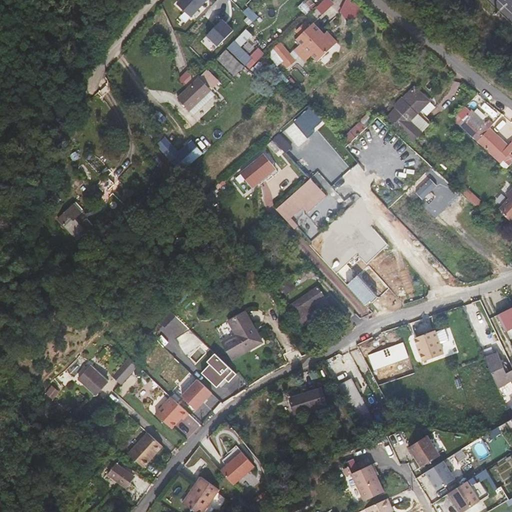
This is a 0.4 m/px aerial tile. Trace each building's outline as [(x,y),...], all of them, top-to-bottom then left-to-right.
[(192,16),(207,0),(179,0),(177,3),(192,16)] [(332,0),(323,0),(316,6),(323,13),(335,3),(332,0)] [(346,0),(339,11),(354,22),(364,7),(353,0),(346,0)] [(218,45),(234,30),(223,20),(208,35),(218,45)] [(312,55),(318,61),(335,45),(324,34),(313,23),(310,26),(300,35),(296,39),(300,43),(312,55)] [(310,26),(308,24),(298,33),(300,35),(310,26)] [(248,29),(230,48),(248,64),(254,58),(250,54),(243,47),(255,35),(248,29)] [(328,31),(324,34),(335,45),(338,42),(328,31)] [(280,42),(267,55),(277,66),(281,62),(286,67),(296,58),(280,42)] [(312,55),(300,43),(293,49),(305,61),(312,55)] [(257,48),(250,54),(254,58),(248,64),(253,69),(266,56),(257,48)] [(228,50),(221,57),(238,73),(245,65),(228,50)] [(320,71),(314,75),(320,82),(325,78),(320,71)] [(214,91),(202,80),(182,102),(193,113),(214,91)] [(406,96),(420,110),(428,101),(414,87),(406,96)] [(461,105),(454,98),(459,92),(454,87),(438,103),(451,116),(461,105)] [(414,142),(423,132),(421,131),(410,120),(417,113),(420,110),(406,96),(386,117),(414,142)] [(471,111),(466,106),(453,118),(477,141),(490,128),(485,123),(486,122),(472,109),(471,111)] [(428,123),(417,113),(410,120),(421,131),(428,123)] [(348,131),(355,138),(371,123),(374,121),(367,114),(348,131)] [(511,150),(511,148),(490,128),(477,141),(483,146),(500,163),(511,150)] [(287,136),(280,129),(271,138),(278,145),(287,136)] [(189,151),(175,163),(182,171),(196,160),(189,151)] [(317,153),(308,161),(317,171),(326,162),(317,153)] [(241,173),(253,187),(275,169),(264,155),(241,173)] [(438,185),(443,180),(433,168),(410,188),(415,192),(431,177),(438,185)] [(277,209),(288,220),(303,207),(307,211),(325,195),(321,190),(311,179),(277,209)] [(431,179),(417,191),(424,199),(438,186),(431,179)] [(44,195),(51,204),(59,198),(52,189),(44,195)] [(202,198),(208,205),(219,196),(213,189),(202,198)] [(74,204),(58,219),(77,241),(87,232),(75,219),(82,213),(74,204)] [(296,288),(288,276),(276,284),(284,296),(296,288)] [(310,306),(325,296),(318,286),(289,306),(303,327),(318,317),(310,306)] [(511,306),(496,315),(505,332),(511,328),(511,306)] [(264,342),(246,311),(228,322),(235,335),(222,342),(232,360),(264,342)] [(329,332),(334,341),(345,335),(340,326),(329,332)] [(434,329),(414,336),(422,360),(442,353),(434,329)] [(485,356),(492,353),(489,346),(482,349),(485,356)] [(201,370),(216,355),(210,349),(195,364),(201,370)] [(511,370),(507,373),(497,351),(492,353),(485,356),(484,356),(499,389),(511,381),(511,370)] [(201,371),(220,388),(236,371),(217,354),(201,371)] [(78,379),(96,395),(109,382),(91,365),(78,379)] [(127,389),(138,380),(129,369),(117,378),(127,389)] [(190,373),(174,390),(180,396),(196,379),(190,373)] [(198,378),(182,396),(197,410),(214,392),(198,378)] [(348,380),(336,386),(362,434),(375,426),(348,380)] [(322,388),(305,393),(306,395),(290,401),(294,414),(327,404),(322,388)] [(169,399),(153,416),(169,431),(179,420),(181,422),(187,416),(169,399)] [(497,427),(505,436),(511,432),(511,417),(511,418),(497,427)] [(101,435),(111,442),(120,429),(111,422),(101,435)] [(440,452),(429,431),(410,441),(420,462),(429,457),(440,452)] [(161,444),(145,433),(128,456),(144,468),(161,444)] [(480,459),(490,455),(485,441),(474,445),(480,459)] [(244,450),(222,467),(234,482),(256,465),(244,450)] [(443,456),(425,466),(435,485),(454,475),(443,456)] [(382,488),(382,487),(369,461),(350,470),(362,495),(363,497),(382,488)] [(109,475),(126,488),(134,477),(116,464),(109,475)] [(201,475),(183,502),(197,511),(203,511),(220,488),(201,475)] [(89,481),(94,486),(98,482),(94,476),(90,481),(89,481)] [(469,479),(450,492),(463,511),(482,499),(469,479)] [(391,504),(391,503),(386,495),(368,505),(368,506),(367,509),(368,511),(393,511),(390,504),(391,504)]
